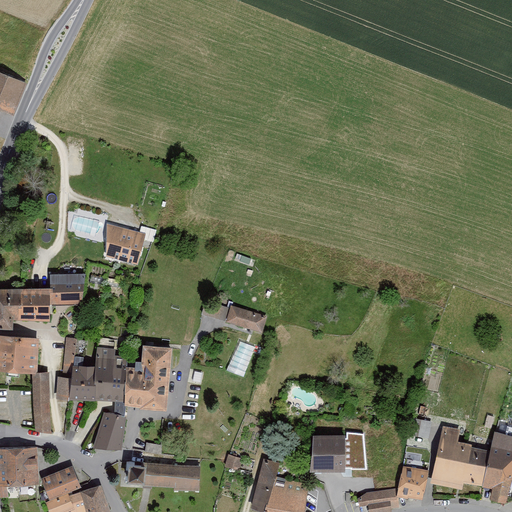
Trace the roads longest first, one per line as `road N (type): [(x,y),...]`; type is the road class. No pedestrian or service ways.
road 1 (tertiary): [(83,0),(0,178)]
road 2 (residential): [(119,511),(95,466),(57,444),(0,432)]
